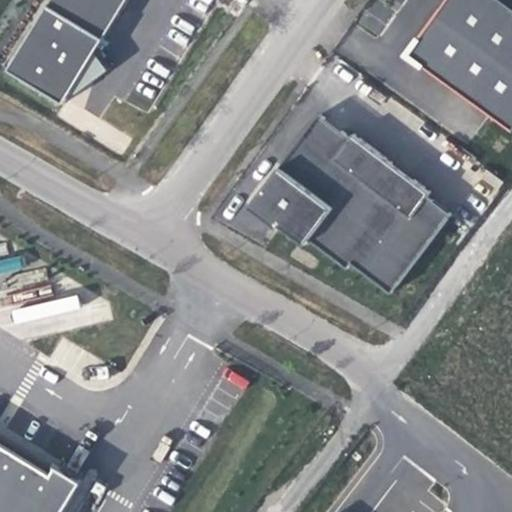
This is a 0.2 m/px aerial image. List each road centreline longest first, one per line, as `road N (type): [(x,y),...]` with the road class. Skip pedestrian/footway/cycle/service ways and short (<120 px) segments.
road 1 (residential): [(315,0),(145,238)]
road 2 (residential): [(383,375),(145,238)]
road 3 (residential): [(383,375),(285,511)]
road 4 (residential): [(145,238),(0,155)]
